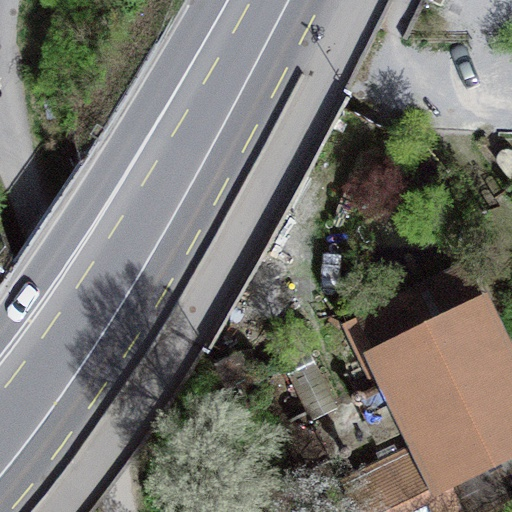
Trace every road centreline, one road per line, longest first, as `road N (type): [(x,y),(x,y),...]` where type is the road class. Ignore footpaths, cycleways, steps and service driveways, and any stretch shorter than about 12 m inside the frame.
road 1 (secondary): [(0,459),(112,304),(288,0)]
road 2 (track): [(0,120),(94,397),(121,511)]
road 3 (motorway): [(230,0),(179,53),(0,329)]
